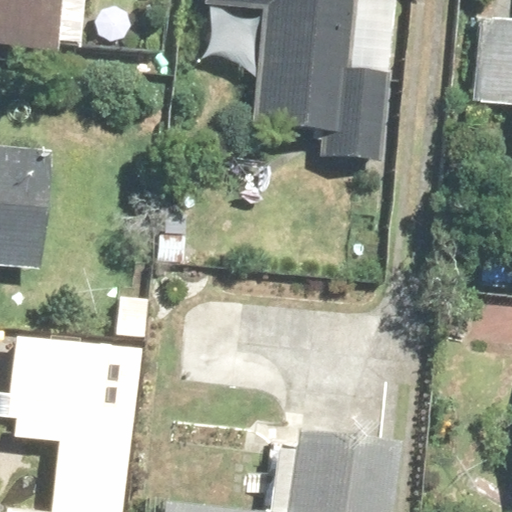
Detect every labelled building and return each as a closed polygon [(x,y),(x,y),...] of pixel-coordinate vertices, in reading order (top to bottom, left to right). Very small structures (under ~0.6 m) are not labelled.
[(0,0),(0,53),(65,59),(69,0),(0,0)] [(381,0),(285,0),(276,136),(330,140),(328,168),(369,171),(381,0)] [(511,0),(510,0),(509,24),(468,21),(463,108),(507,111),(504,160),(511,160),(511,0)] [(32,164),(0,160),(0,271),(21,273),(32,164)] [(113,511),(124,348),(0,340),(0,444),(45,447),(40,511),(113,511)] [(511,370),(502,509),(511,509),(511,370)] [(257,511),(226,511),(138,504),(137,511),(371,511),(377,438),(265,428),(257,511)]
